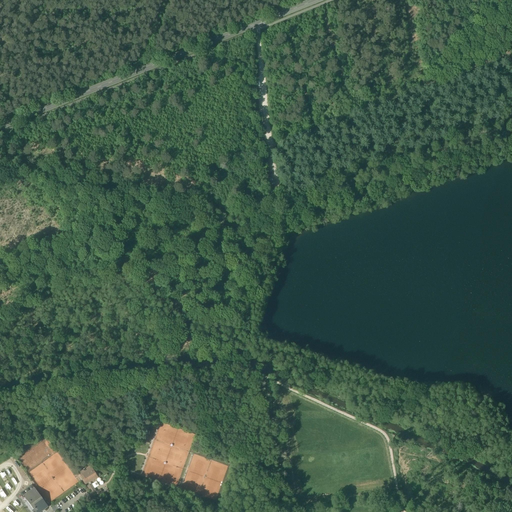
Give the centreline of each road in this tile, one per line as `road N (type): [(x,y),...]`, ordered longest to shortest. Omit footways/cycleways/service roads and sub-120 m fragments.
road 1 (track): [(0,391),(238,366),(383,431),(400,509)]
road 2 (secondary): [(0,128),(319,0)]
road 3 (track): [(0,180),(23,174),(75,182),(210,221),(273,219)]
road 4 (track): [(272,146),(511,51)]
road 5 (track): [(272,146),(256,25)]
